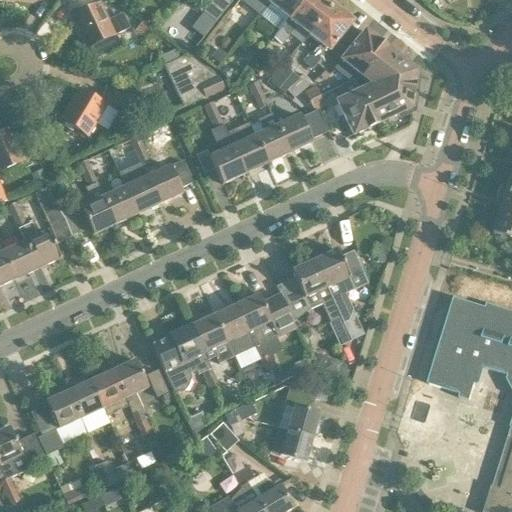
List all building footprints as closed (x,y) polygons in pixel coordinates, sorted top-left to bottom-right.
[(214,0),(204,13),(217,23),(234,0),(214,0)] [(269,5),(273,0),(240,0),(234,8),(243,15),(254,0),(261,0),(269,5)] [(280,33),(305,0),(273,0),(269,5),(260,17),(278,32),(280,33)] [(308,38),(332,8),(321,0),(305,0),(280,33),(278,32),(272,39),(282,47),(297,29),(308,38)] [(108,21),(100,4),(71,19),(86,51),(115,37),(129,30),(122,15),(108,21)] [(332,8),(308,38),(320,47),(305,65),(313,71),(327,53),(328,54),(352,24),(332,8)] [(140,26),(135,33),(148,42),(153,35),(140,26)] [(361,80),(385,50),(364,34),(335,71),(347,81),(350,83),(355,82),(361,80)] [(218,65),(225,55),(218,50),(211,59),(218,65)] [(385,50),(361,80),(355,82),(364,99),(370,96),(387,98),(390,81),(403,64),(385,50)] [(164,69),(180,61),(175,51),(159,58),(164,69)] [(200,88),(218,80),(218,78),(214,76),(188,57),(180,61),(164,69),(183,109),(204,99),(200,88)] [(387,98),(411,110),(415,74),(403,64),(390,81),(387,98)] [(282,94),(286,91),(298,80),(283,67),(269,84),(282,94)] [(234,74),(226,68),(221,73),(229,80),(234,74)] [(303,76),(286,91),(294,100),(311,86),(303,76)] [(200,88),(204,99),(223,91),(218,80),(200,88)] [(365,103),(364,99),(355,82),(350,83),(340,88),(344,97),(336,102),(352,138),(377,126),(365,103)] [(254,100),(263,96),(258,85),(249,89),(254,100)] [(309,103),(319,98),(314,88),(304,93),(305,95),(305,96),(309,103)] [(106,109),(95,102),(78,92),(60,123),(88,140),(96,126),(106,109)] [(263,96),(254,100),(258,111),(267,107),(263,96)] [(411,110),(387,98),(370,96),(364,99),(365,103),(377,126),(411,110)] [(319,98),(309,103),(314,113),(324,108),(319,98)] [(209,121),(218,117),(213,104),(204,108),(209,121)] [(274,122),(289,156),(312,145),(310,142),(328,134),(317,112),(300,120),(299,117),(285,123),(282,117),(274,121),(274,122)] [(218,117),(209,121),(214,132),(223,128),(218,117)] [(274,122),(274,121),(272,117),(258,123),(263,134),(254,138),(267,166),(289,156),(274,122)] [(244,176),(231,148),(222,129),(210,134),(215,146),(219,145),(222,152),(209,158),(222,187),(244,176)] [(0,174),(24,163),(17,149),(9,130),(0,134),(0,174)] [(244,176),(267,166),(254,138),(231,148),(244,176)] [(136,155),(144,151),(139,139),(130,143),(136,155)] [(144,151),(136,155),(140,164),(148,160),(144,151)] [(83,179),(92,174),(86,161),(76,166),(83,179)] [(143,171),(147,178),(160,206),(182,196),(180,191),(192,185),(182,163),(157,174),(154,166),(143,171)] [(160,206),(147,178),(146,178),(143,171),(141,165),(119,176),(124,188),(137,217),(160,206)] [(41,171),(31,176),(38,189),(48,185),(41,171)] [(102,199),(103,198),(97,186),(97,183),(92,174),(83,179),(88,189),(86,190),(88,196),(56,211),(63,219),(72,239),(89,231),(92,237),(115,227),(102,199)] [(510,186),(502,210),(511,213),(511,184),(510,184),(510,186)] [(115,227),(137,217),(124,188),(103,198),(102,199),(115,227)] [(47,191),(35,196),(41,211),(56,242),(57,246),(72,239),(63,219),(56,211),(47,191)] [(16,205),(8,210),(13,220),(21,217),(16,205)] [(511,213),(502,210),(494,236),(511,241),(511,213)] [(23,220),(21,217),(13,220),(24,245),(37,272),(59,261),(53,248),(51,244),(46,234),(37,239),(31,225),(26,227),(23,220)] [(14,282),(37,272),(24,245),(2,255),(14,282)] [(389,248),(376,245),(371,262),(384,265),(389,248)] [(339,319),(342,325),(348,322),(351,311),(344,295),(354,291),(349,280),(336,253),(314,263),(339,319)] [(0,288),(14,282),(2,255),(0,255),(0,288)] [(322,306),(329,324),(339,319),(314,263),(291,274),(297,287),(308,312),(322,306)] [(308,312),(297,287),(279,296),(280,298),(292,324),(300,318),(308,312)] [(296,331),(292,324),(280,298),(262,306),(258,298),(235,308),(248,335),(248,334),(254,349),(254,350),(296,331)] [(487,310),(455,300),(428,386),(429,387),(429,386),(460,396),(458,400),(469,403),(480,369),(508,377),(506,382),(511,392),(511,421),(510,429),(511,429),(511,438),(510,438),(504,457),(511,459),(501,491),(491,488),(484,511),(511,511),(511,314),(488,307),(487,310)] [(254,349),(248,334),(248,335),(235,308),(213,318),(225,345),(226,345),(232,360),(254,350),(254,349)] [(213,350),(225,345),(213,318),(190,329),(206,362),(216,358),(213,350)] [(350,343),(342,325),(339,319),(329,324),(331,330),(339,348),(350,343)] [(216,382),(206,362),(190,329),(168,339),(169,340),(152,348),(174,395),(178,393),(180,395),(182,394),(187,390),(189,384),(190,378),(190,377),(189,375),(196,372),(198,376),(202,375),(207,386),(216,382)] [(268,357),(258,361),(264,373),(273,368),(268,357)] [(314,370),(339,378),(341,370),(343,365),(318,357),(314,370)] [(306,362),(277,376),(281,384),(310,370),(306,362)] [(137,427),(145,422),(140,411),(142,411),(135,397),(148,391),(143,379),(142,379),(135,363),(112,373),(128,408),(137,427)] [(107,418),(128,408),(112,373),(90,384),(102,411),(103,410),(107,418)] [(157,373),(146,378),(156,399),(167,394),(157,373)] [(216,382),(207,386),(212,398),(222,393),(216,382)] [(80,421),(102,411),(90,384),(67,394),(80,421)] [(285,433),(311,440),(318,416),(311,414),(315,399),(289,392),(285,407),(292,410),(285,432),(285,433)] [(319,392),(316,401),(325,404),(328,394),(319,392)] [(58,432),(80,421),(67,394),(45,404),(58,432)] [(243,408),(248,419),(256,415),(251,404),(243,408)] [(240,423),(248,419),(243,408),(235,412),(240,423)] [(240,423),(235,412),(224,418),(229,428),(240,423)] [(201,416),(186,422),(193,437),(205,427),(201,416)] [(145,422),(137,427),(142,436),(150,433),(145,422)] [(238,442),(222,425),(210,437),(225,454),(238,442)] [(0,434),(0,472),(2,477),(3,477),(5,481),(33,468),(30,464),(42,458),(32,437),(15,445),(8,430),(0,434)] [(304,464),(311,440),(285,433),(278,457),(304,464)] [(84,450),(94,446),(89,434),(79,439),(84,450)] [(206,438),(184,455),(194,468),(216,451),(206,438)] [(56,452),(45,458),(44,458),(51,472),(63,466),(56,452)] [(94,469),(103,490),(116,484),(111,472),(107,463),(94,469)] [(247,468),(240,473),(247,485),(255,481),(247,468)] [(262,511),(257,502),(247,485),(240,473),(232,478),(238,488),(228,499),(209,510),(209,511),(262,511)] [(6,496),(14,492),(9,480),(1,484),(6,496)] [(142,486),(151,507),(165,501),(155,480),(142,486)] [(255,491),(260,500),(257,502),(262,511),(289,511),(291,511),(278,489),(274,491),(269,482),(255,491)] [(82,489),(70,495),(62,499),(67,508),(87,499),(82,489)] [(115,491),(99,498),(103,508),(104,509),(120,502),(115,491)] [(14,492),(6,496),(11,507),(19,504),(14,492)] [(87,511),(95,511),(103,508),(99,498),(84,505),(87,511)]
